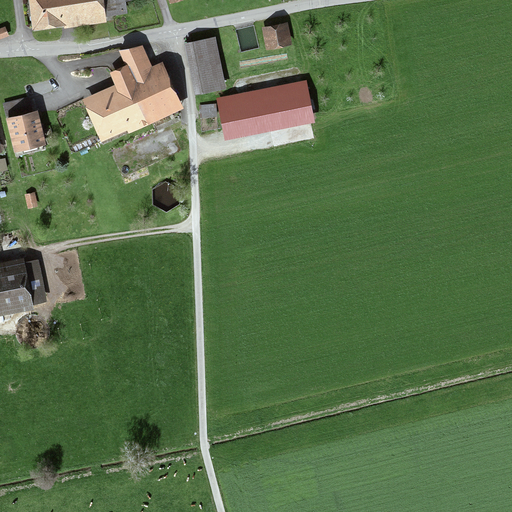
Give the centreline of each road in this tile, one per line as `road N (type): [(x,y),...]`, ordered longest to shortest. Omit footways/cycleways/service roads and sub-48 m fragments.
road 1 (track): [(221,511),(205,436),(190,97),(174,30)]
road 2 (unclassified): [(0,52),(90,48),(340,0)]
road 3 (track): [(65,250),(197,228)]
